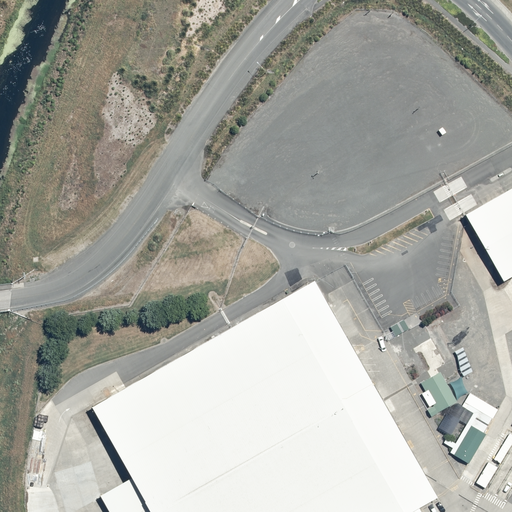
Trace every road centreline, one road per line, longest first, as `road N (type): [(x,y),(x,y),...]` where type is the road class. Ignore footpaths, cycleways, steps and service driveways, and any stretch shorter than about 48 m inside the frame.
road 1 (unclassified): [(0,300),(69,285),(113,250),(248,52),(299,0)]
road 2 (unknown): [(170,169),(265,236),(293,249),(327,250),(511,163)]
